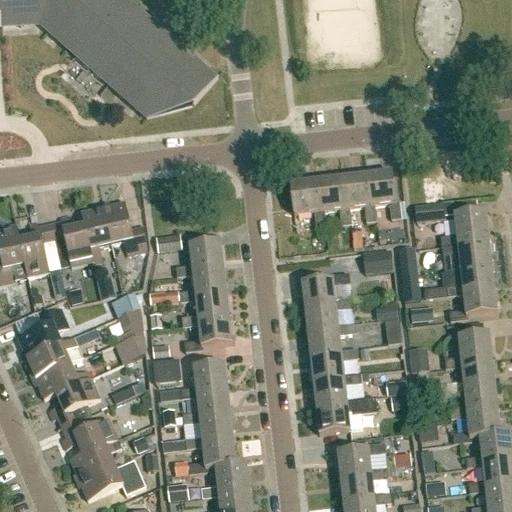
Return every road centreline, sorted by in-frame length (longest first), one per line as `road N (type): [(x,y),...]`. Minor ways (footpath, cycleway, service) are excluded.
road 1 (residential): [(284,511),(249,151)]
road 2 (unclassified): [(249,151),(511,119)]
road 3 (unclassified): [(0,179),(249,151)]
road 4 (residential): [(249,151),(240,0)]
